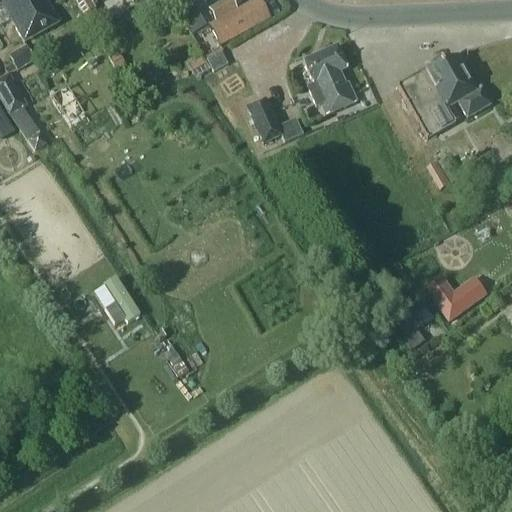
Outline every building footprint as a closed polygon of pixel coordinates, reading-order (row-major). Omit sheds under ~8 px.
[(0,0),(0,7),(2,7),(24,46),(58,26),(43,0),(0,0)] [(72,0),(83,18),(84,18),(87,24),(98,18),(94,12),(95,12),(87,0),(72,0)] [(229,0),(209,11),(216,25),(237,13),(229,0)] [(220,49),(248,34),(237,13),(216,25),(209,29),(220,49)] [(8,59),(17,74),(34,64),(25,49),(8,59)] [(347,72),(337,50),(303,65),(311,84),(312,84),(313,88),(307,91),(316,110),(321,108),(326,119),(356,105),(348,85),(344,87),(339,75),(347,72)] [(119,55),(110,60),(118,73),(126,68),(119,55)] [(221,55),(207,63),(214,74),(228,67),(221,55)] [(476,93),(456,59),(442,68),(441,64),(397,89),(427,142),(455,126),(446,111),(457,105),(467,122),(490,108),(480,91),(476,93)] [(203,60),(189,67),(196,80),(210,71),(203,60)] [(27,108),(9,77),(0,81),(0,103),(9,119),(35,155),(47,146),(22,112),(27,108)] [(246,110),(263,147),(283,138),(266,101),(246,110)] [(511,142),(508,135),(490,145),(495,152),(511,142)] [(498,167),(511,159),(511,145),(492,157),(498,167)] [(449,187),(458,182),(446,161),(437,166),(449,187)] [(439,195),(449,189),(436,166),(426,172),(439,195)] [(116,280),(103,288),(104,290),(116,306),(105,313),(115,328),(124,322),(127,327),(141,318),(116,280)] [(454,295),(435,308),(449,327),(487,298),(474,280),(454,295)] [(396,326),(406,342),(431,326),(421,310),(396,326)]
